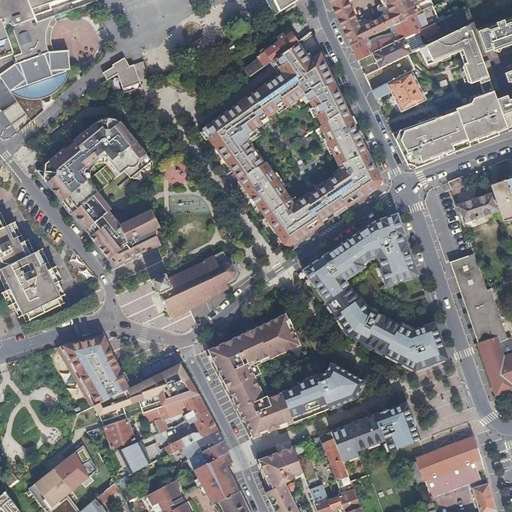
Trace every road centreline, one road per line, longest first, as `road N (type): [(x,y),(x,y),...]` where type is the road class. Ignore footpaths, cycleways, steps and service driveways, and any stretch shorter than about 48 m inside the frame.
road 1 (residential): [(404,186),(489,419),(511,429)]
road 2 (residential): [(183,340),(404,186)]
road 3 (residential): [(115,318),(105,281),(0,148)]
road 4 (residential): [(404,186),(316,0)]
road 5 (residential): [(262,511),(183,340)]
road 6 (residential): [(0,353),(115,318)]
